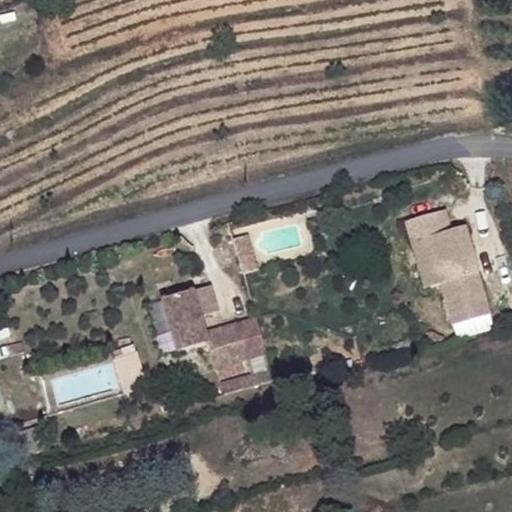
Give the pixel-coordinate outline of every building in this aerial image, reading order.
[(443,212),(404,224),(410,245),(427,240),(441,285),(452,326),(489,314),(463,228),(450,232),(443,212)] [(246,237),(231,241),(237,260),(251,256),(246,237)] [(427,240),(410,245),(424,290),(441,285),(427,240)] [(251,256),(237,260),(241,276),(256,271),(251,256)] [(209,287),(191,293),(199,319),(217,313),(209,287)] [(199,319),(191,293),(156,304),(172,355),(201,346),(209,371),(246,360),(235,325),(204,334),(199,319)] [(462,335),(493,326),(490,316),(459,326),(462,335)] [(254,319),(235,325),(246,360),(265,355),(254,319)] [(116,357),(126,393),(150,386),(140,350),(116,357)] [(270,371),(251,377),(254,386),(273,380),(270,371)] [(251,377),(221,385),(224,395),(254,386),(251,377)]
